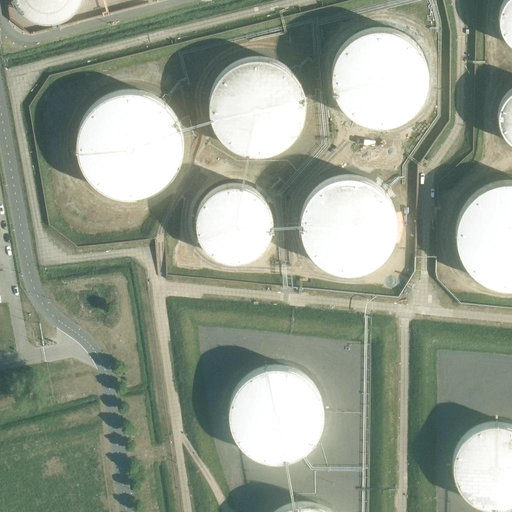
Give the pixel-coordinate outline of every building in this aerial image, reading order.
[(17,0),(20,3),(23,7),(26,10),(30,13),(35,15),(39,16),(44,17),(50,17),(55,17),(59,16),(64,14),(68,11),(73,8),(76,4),(79,0),(78,0),(17,0)] [(511,0),(503,0),(504,0),(503,2),(502,4),(501,5),(500,7),(500,9),(499,11),(499,12),(499,14),(499,15),(499,17),(499,19),(499,21),(499,23),(500,25),(500,26),(500,28),(501,30),(502,32),(502,33),(504,34),(505,36),(507,38),(508,40),(509,41),(511,43),(511,0)] [(376,122),(380,122),(383,122),(386,122),(388,121),(391,121),(394,120),(398,119),(400,118),(402,117),(405,115),(408,113),(411,110),(413,109),(416,106),(417,104),(419,102),(421,99),(423,96),(424,93),(424,92),(425,90),(426,88),(426,85),(427,83),(427,82),(427,79),(427,78),(428,75),(428,73),(427,70),(427,69),(427,67),(427,64),(426,63),(426,61),(425,58),(425,57),(424,55),(423,53),(421,50),(419,47),(418,45),(416,43),(414,41),(411,38),(409,36),(406,34),(403,32),(401,31),(398,30),(395,29),(393,28),(389,27),(387,27),(383,26),(378,26),(376,26),(372,27),(370,27),(367,28),(364,29),(360,30),(357,32),(355,33),(353,34),(350,36),(348,38),(345,41),(343,43),(341,45),(340,47),(338,49),(338,50),(337,53),(336,54),(335,55),(335,57),(334,58),(333,61),(333,63),(332,64),(332,67),(332,68),(332,70),(331,73),(331,75),(332,77),(332,78),(332,80),(332,83),(332,84),(333,86),(334,89),(334,90),(336,93),(337,96),(338,98),(340,101),(342,104),(343,106),(344,107),(346,109),(347,109),(350,112),(352,113),(355,115),(358,117),(361,119),(364,120),(366,120),(370,121),(372,122),(376,122)] [(253,152),(257,152),(260,152),(262,152),(264,152),(268,151),(272,150),(275,149),(277,148),(280,146),(282,145),(285,143),(288,141),(290,139),(291,138),(293,136),(294,135),(295,133),(298,130),(299,128),(301,124),(302,122),(302,121),(303,119),(303,116),(304,114),(304,113),(305,109),(305,107),(305,105),(305,103),(305,100),(305,99),(305,97),(304,94),(303,92),(303,91),(302,88),(302,87),(301,85),(300,83),(299,81),(298,79),(297,77),(295,75),(293,72),(291,70),(289,68),(286,66),(284,64),(282,63),(279,61),(276,60),(274,59),(270,58),(268,57),(264,57),(262,56),(258,56),(256,56),(252,56),(250,57),(247,57),(244,58),(240,59),(238,60),(236,61),(232,63),(230,64),(228,66),(225,68),(223,70),(220,73),(219,75),(217,77),(216,79),(215,80),(214,83),(213,85),(213,86),(212,88),(211,91),(211,92),(210,94),(210,95),(210,97),(209,99),(209,100),(209,103),(209,104),(209,107),(209,109),(209,110),(210,113),(210,115),(211,117),(211,119),(213,122),(213,123),(214,126),(216,129),(218,132),(220,135),(222,137),(224,139),(227,142),(229,143),(232,145),(234,146),(238,148),(241,149),(244,150),(247,151),(250,152),(253,152)] [(511,88),(510,89),(508,91),(507,92),(506,94),(504,95),(503,97),(502,98),(501,100),(500,102),(500,103),(499,104),(499,106),(498,108),(498,110),(498,112),(498,114),(498,116),(498,118),(498,119),(498,121),(499,123),(499,125),(500,127),(501,128),(502,130),(503,133),(504,134),(506,136),(508,138),(509,139),(510,140),(511,141),(511,88)] [(126,195),(130,195),(134,195),(136,195),(140,194),(143,193),(146,192),(149,192),(151,191),(155,189),(158,187),(161,185),(164,182),(166,180),(168,179),(171,176),(173,173),(174,170),(176,168),(177,166),(178,165),(179,162),(180,160),(180,159),(181,155),(182,152),(182,151),(182,147),(183,145),(183,143),(183,141),(182,138),(182,136),(182,134),(182,132),(181,130),(181,129),(180,127),(180,124),(178,121),(177,118),(176,116),(175,115),(174,114),(173,112),(171,108),(169,106),(167,105),(165,103),(164,102),(162,100),(159,98),(157,97),(153,95),(150,93),(146,92),(144,91),(140,90),(137,90),(134,89),(131,89),(127,89),(123,89),(121,90),(117,91),(114,91),(112,92),(108,94),(105,95),(102,97),(99,99),(97,100),(94,103),(91,106),(89,108),(87,111),(86,112),(85,114),(83,117),(82,118),(81,121),(80,123),(79,125),(79,128),(78,129),(78,132),(77,133),(77,137),(77,139),(77,141),(77,143),(77,145),(77,146),(77,149),(77,150),(78,152),(79,156),(79,157),(80,160),(81,164),(82,166),(83,167),(84,169),(86,173),(89,176),(90,178),(92,180),(93,180),(96,183),(99,185),(101,187),(105,189),(108,191),(112,192),(115,193),(119,194),(122,195),(126,195)] [(345,270),(348,270),(352,270),(354,270),(357,270),(360,269),(364,268),(366,267),(370,265),(372,264),(374,263),(377,261),(380,258),(382,257),(384,255),(386,252),(388,249),(389,247),(391,245),(392,242),(393,239),(394,236),(395,234),(395,232),(396,230),(396,227),(396,226),(396,224),(396,222),(396,220),(396,217),(396,215),(395,212),(395,210),(394,209),(394,206),(393,205),(392,203),(391,201),(390,199),(388,195),(387,193),(384,191),(383,189),(380,186),(379,185),(377,184),(375,182),(372,180),(370,179),(367,178),(364,177),(362,176),(358,175),(356,175),(352,174),(347,174),(345,174),(341,175),(337,176),(335,176),(332,177),(329,178),(326,180),(324,181),(321,182),(319,184),(318,185),(316,187),(314,189),(311,192),(310,193),(308,196),(306,199),(305,202),(304,204),(303,206),(302,209),(302,210),(301,212),(301,214),(300,217),(300,220),(300,222),(300,224),(300,226),(300,227),(301,228),(301,231),(301,232),(302,235),(302,236),(303,238),(304,240),(305,244),(306,246),(308,249),(311,252),(313,255),(316,258),(317,259),(319,261),(322,263),(326,265),(329,266),(331,267),(335,268),(338,269),(341,270),(345,270)] [(505,285),(509,286),(511,286),(511,285),(511,179),(510,180),(507,180),(504,180),(501,180),(498,181),(495,182),(491,183),(487,184),(484,186),(482,187),(479,189),(477,190),(476,191),(473,193),(470,196),(470,197),(468,199),(466,201),(465,203),(463,207),(461,209),(461,210),(460,211),(459,214),(458,216),(457,220),(457,222),(457,224),(456,227),(456,230),(456,231),(456,234),(456,235),(456,239),(457,242),(457,243),(457,246),(458,247),(458,248),(459,250),(460,254),(461,256),(463,260),(465,262),(466,264),(467,265),(469,267),(470,268),(472,271),(475,274),(478,276),(480,277),(484,279),(487,281),(491,283),(495,284),(497,284),(500,285),(502,285),(505,285)] [(232,259),(234,259),(236,259),(238,259),(241,259),(243,258),(244,258),(247,257),(249,256),(251,255),(253,254),(255,253),(257,252),(258,250),(260,249),(262,247),(263,246),(265,243),(266,241),(267,239),(268,237),(269,235),(270,234),(270,232),(271,230),(271,228),(272,226),(272,224),(272,223),(272,220),(272,218),(272,216),(271,214),(271,212),(270,210),(270,208),(269,206),(268,205),(267,203),(266,201),(264,198),(263,196),(262,196),(261,194),(259,192),(257,191),(256,190),(254,189),(252,187),(250,186),(247,185),(245,185),(243,184),(241,184),(237,183),(235,183),(233,183),(230,183),(227,184),(224,184),(222,185),(220,186),(218,186),(215,188),(213,189),(212,190),(210,192),(208,193),(207,195),(205,196),(204,198),(202,200),(201,203),(199,206),(198,208),(198,209),(197,211),(197,213),(196,215),(196,216),(196,218),(196,219),(196,222),(196,224),(196,226),(197,228),(197,229),(197,231),(198,233),(199,235),(199,236),(200,238),(201,240),(202,242),(204,244),(206,247),(208,249),(210,250),(212,252),(214,254),(216,255),(219,256),(221,257),(224,258),(228,259),(230,259),(232,259)] [(303,373),(300,371),(298,370),(296,369),(293,368),(290,366),(286,365),(284,365),(280,364),(277,364),(273,364),(271,364),(268,365),(266,365),(263,366),(260,367),(256,368),(253,370),(250,372),(247,374),(244,376),(242,379),(239,382),(238,384),(236,387),(234,390),(233,391),(232,393),(231,396),(231,397),(231,398),(230,400),(229,403),(229,404),(229,405),(229,407),(229,411),(229,414),(229,415),(229,416),(229,418),(230,422),(231,424),(231,427),(232,429),(233,431),(235,435),(237,438),(238,440),(240,442),(242,444),(244,446),(247,448),(250,451),(252,452),(254,453),(256,454),(258,455),(262,456),(264,457),(268,458),(270,458),(272,458),(275,458),(277,458),(281,458),(285,458),(287,457),(289,456),(292,456),(295,454),(297,453),(299,452),(303,450),(305,449),(306,447),(308,445),(311,443),(312,441),(315,438),(316,436),(318,433),(319,431),(319,429),(320,427),(321,425),(322,422),(322,421),(322,419),(323,416),(323,415),(323,413),(323,410),(323,408),(322,405),(322,403),(322,402),(321,399),(321,397),(320,395),(319,393),(318,390),(316,387),(314,384),(313,382),(311,380),(309,378),(308,377),(305,374),(303,373)] [(511,425),(510,424),(508,424),(504,423),(501,422),(498,421),(494,421),(491,422),(487,422),(484,423),(482,423),(478,425),(475,426),(472,428),(469,430),(468,431),(465,433),(464,434),(463,436),(460,439),(459,440),(459,441),(458,442),(457,444),(456,445),(455,448),(455,450),(454,452),(454,453),(453,455),(453,456),(452,460),(452,463),(452,466),(452,467),(453,469),(453,471),(453,472),(454,475),(454,476),(455,478),(456,480),(457,482),(458,484),(459,486),(460,488),(462,490),(463,492),(465,493),(466,495),(469,497),(471,498),(473,500),(475,501),(477,502),(480,503),(483,504),(485,504),(487,505),(490,505),(492,505),(494,505),(497,505),(500,505),(502,505),(505,504),(508,503),(510,503),(511,501),(511,425)] [(333,511),(332,511),(330,509),(328,508),(324,506),(321,505),(319,504),(316,503),(314,502),(312,502),(308,501),(304,501),(302,501),(299,501),(296,502),(293,502),(291,503),(287,504),(284,505),(282,506),(280,508),(277,509),(274,511),(273,511),(333,511)]
